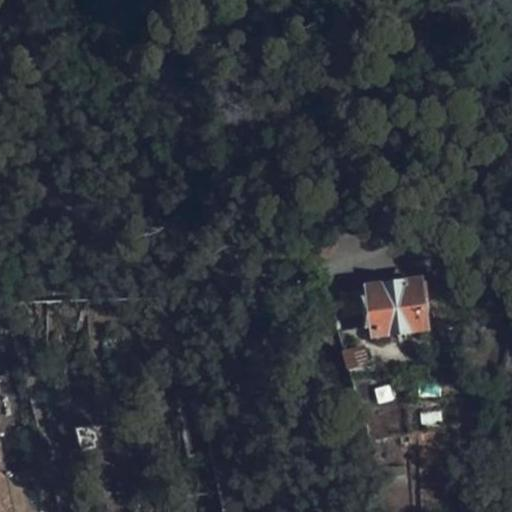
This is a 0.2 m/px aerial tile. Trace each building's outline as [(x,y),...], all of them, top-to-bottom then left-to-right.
[(432,297),(440,296),(438,279),(430,280),(432,297)] [(445,326),(440,296),(432,297),(430,280),(380,287),(386,335),(445,326)] [(505,342),(506,330),(493,329),(492,341),(505,342)] [(498,372),(497,349),(476,349),(476,372),(498,372)] [(41,511),(10,358),(0,360),(0,511),(41,511)]
